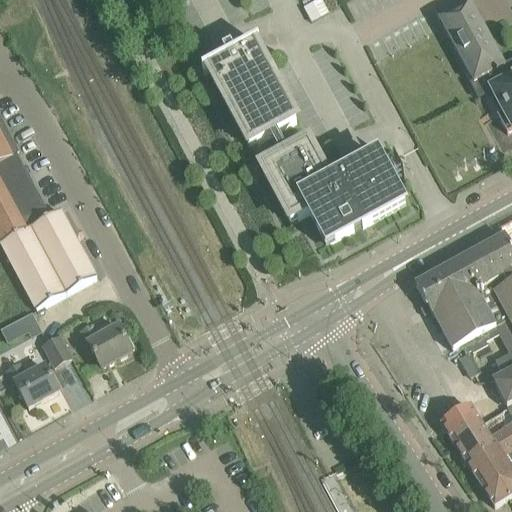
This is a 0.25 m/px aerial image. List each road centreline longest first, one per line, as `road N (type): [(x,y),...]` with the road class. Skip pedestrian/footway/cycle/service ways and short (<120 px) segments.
road 1 (unclassified): [(178,381),(0,65)]
road 2 (residential): [(442,511),(323,325)]
road 3 (secondary): [(0,510),(189,403)]
road 4 (secondary): [(178,381),(0,480)]
road 5 (secondary): [(189,403),(323,325)]
road 6 (secondary): [(312,307),(178,381)]
